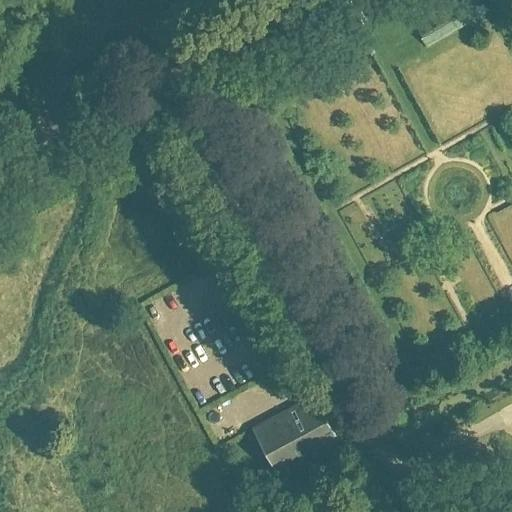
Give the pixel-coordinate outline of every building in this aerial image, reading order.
[(487,11),(481,1),(453,18),(452,17),(421,36),(427,47),(487,11)] [(441,284),(457,276),(438,240),(422,248),(441,284)] [(461,283),(446,287),(454,317),(469,313),(461,283)] [(339,444),(312,396),(253,428),(280,476),(339,444)] [(431,511),(427,503),(410,511),(431,511)]
